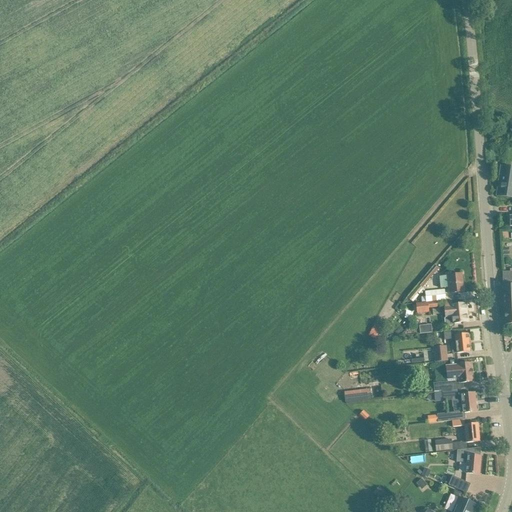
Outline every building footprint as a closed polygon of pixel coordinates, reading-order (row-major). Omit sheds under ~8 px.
[(496,196),(511,198),(511,168),(501,167),(496,196)] [(461,274),(451,275),(439,277),(441,289),(449,288),(450,294),(463,293),(461,274)] [(511,285),(505,286),(502,286),(502,306),(505,306),(505,325),(511,324),(511,285)] [(443,301),(445,301),(444,290),(425,292),(425,297),(421,298),(421,303),(439,301),(439,302),(443,301)] [(439,308),(439,302),(439,301),(421,303),(422,303),(416,304),(417,314),(428,313),(428,309),(439,308)] [(451,301),(445,301),(443,301),(445,320),(444,320),(445,323),(446,325),(451,326),(453,323),(453,324),(467,322),(465,304),(451,306),(451,301)] [(427,322),(427,330),(438,330),(437,321),(427,322)] [(368,336),(374,340),(381,329),(375,325),(368,336)] [(468,334),(458,335),(454,336),(456,354),(470,352),(468,334)] [(445,347),(433,349),(435,363),(447,361),(445,347)] [(447,382),(433,384),(434,392),(442,391),(451,390),(461,389),(463,389),(463,383),(473,382),(471,364),(458,365),(458,360),(454,361),(449,361),(450,367),(445,368),(447,382)] [(341,386),(336,381),(330,375),(323,381),(334,392),(341,386)] [(451,390),(442,391),(443,401),(451,400),(452,403),(453,403),(461,402),(463,413),(464,413),(476,412),(474,393),(462,395),(461,389),(451,390)] [(437,416),(428,417),(428,424),(437,423),(452,421),(455,421),(455,413),(437,415),(437,416)] [(455,421),(452,421),(453,428),(464,427),(466,443),(479,442),(477,424),(464,425),(464,420),(455,421)] [(394,430),(387,431),(388,441),(395,441),(394,430)] [(450,440),(435,442),(436,452),(451,450),(450,440)] [(456,457),(456,462),(467,463),(466,474),(479,475),(481,457),(480,457),(481,448),(457,451),(456,457)] [(431,472),(424,469),(422,476),(428,479),(431,472)] [(470,484),(452,476),(448,486),(466,493),(470,484)] [(420,488),(425,484),(422,480),(416,484),(420,488)] [(454,490),(452,492),(453,496),(459,498),(461,493),(454,490)] [(473,511),(477,506),(467,502),(459,498),(453,511),(473,511)]
